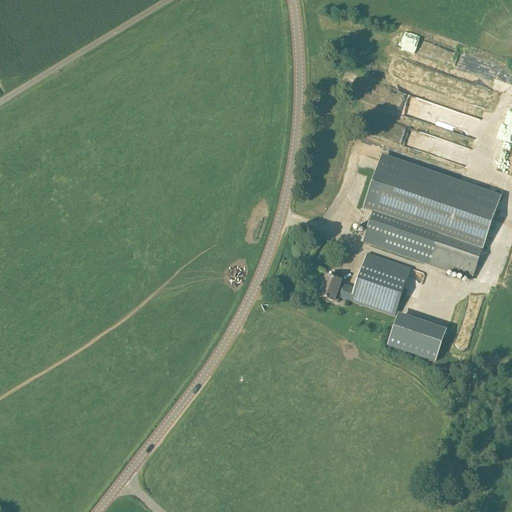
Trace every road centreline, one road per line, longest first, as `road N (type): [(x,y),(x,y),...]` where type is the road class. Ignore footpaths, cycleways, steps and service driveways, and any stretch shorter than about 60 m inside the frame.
road 1 (tertiary): [(122,479),(227,343),(264,271),(299,93),(291,0)]
road 2 (unclassified): [(0,101),(170,0)]
